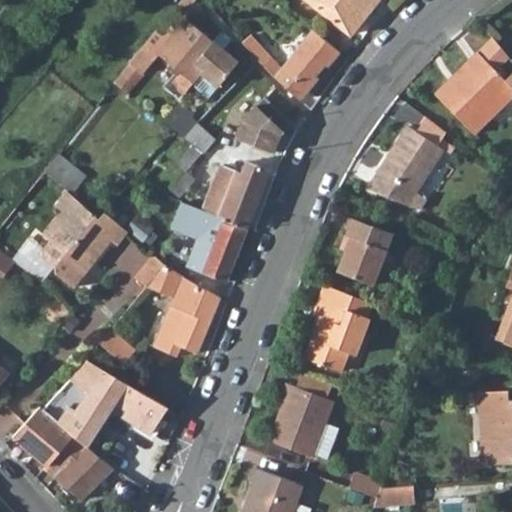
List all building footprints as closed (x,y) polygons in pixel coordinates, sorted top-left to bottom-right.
[(307,0),(349,34),(375,0),(307,0)] [(156,32),(113,83),(126,94),(159,55),(171,64),(169,68),(177,74),(172,80),(186,91),(202,72),(204,69),(195,61),(212,41),(184,18),(172,33),(168,28),(161,36),(156,32)] [(338,51),(314,30),(283,68),(263,47),(255,56),(277,79),(298,99),(318,76),(315,73),(324,63),(327,65),(338,51)] [(234,46),(221,33),(212,41),(227,53),(234,46)] [(511,56),(497,38),(482,50),(499,68),(511,57),(511,56)] [(204,69),(202,72),(218,85),(237,61),(227,53),(212,41),(195,61),(204,69)] [(499,68),(482,50),(470,60),(474,64),(456,80),(453,77),(438,91),(476,130),(511,98),(511,76),(509,79),(499,68)] [(164,118),(161,122),(173,131),(180,137),(196,121),(179,103),(164,118)] [(236,136),(278,153),(291,122),(249,105),(236,136)] [(196,121),(180,137),(191,146),(201,153),(214,139),(196,121)] [(411,123),(368,187),(419,207),(427,196),(417,190),(446,146),(411,123)] [(191,146),(175,164),(184,172),(201,153),(191,146)] [(57,155),(44,171),(66,191),(70,194),(84,177),(57,155)] [(219,165),(200,210),(245,228),(246,227),(268,171),(237,159),(233,170),(219,165)] [(42,258),(55,269),(97,220),(70,194),(66,191),(55,207),(61,211),(43,236),(49,240),(41,251),(42,258)] [(245,228),(200,210),(190,236),(196,239),(185,266),(224,282),(245,228)] [(55,269),(54,270),(55,277),(72,290),(110,244),(115,247),(126,234),(102,214),(97,220),(55,269)] [(386,226),(356,214),(349,232),(353,234),(341,267),(376,281),(389,246),(380,242),(386,226)] [(386,226),(380,242),(389,246),(395,230),(386,226)] [(0,250),(0,275),(12,260),(0,250)] [(152,256),(135,279),(145,287),(163,265),(152,256)] [(145,287),(144,289),(172,298),(169,305),(187,313),(183,323),(206,332),(219,298),(182,278),(163,265),(145,287)] [(375,300),(327,281),(316,314),(322,317),(308,356),(343,369),(350,350),(358,353),(372,315),(369,314),(375,300)] [(169,305),(159,335),(175,342),(174,344),(197,354),(206,332),(183,323),(187,313),(169,305)] [(111,330),(98,344),(119,361),(130,345),(111,330)] [(159,335),(155,345),(168,351),(167,353),(169,355),(174,344),(175,342),(159,335)] [(130,345),(119,361),(126,366),(138,352),(130,345)] [(86,360),(42,410),(73,435),(86,445),(110,407),(114,402),(125,382),(111,374),(86,360)] [(288,398),(274,439),(316,455),(336,399),(331,397),(336,382),(306,370),(301,386),(291,382),(285,397),(288,398)] [(125,382),(114,402),(126,409),(122,415),(151,432),(166,406),(125,382)] [(511,389),(482,390),(485,438),(490,438),(491,461),(511,460),(511,398),(511,389)] [(39,407),(17,432),(41,452),(38,455),(43,460),(46,456),(51,460),(69,439),(73,435),(42,410),(41,408),(39,407)] [(51,460),(48,464),(53,468),(56,465),(61,469),(54,477),(81,499),(113,467),(86,445),(73,435),(69,439),(51,460)] [(294,511),(298,502),(305,484),(259,466),(254,482),(258,483),(246,511),(294,511)] [(379,495),(376,503),(392,502),(416,500),(416,481),(384,482),(379,495)] [(298,502),(294,511),(307,511),(309,507),(298,502)]
